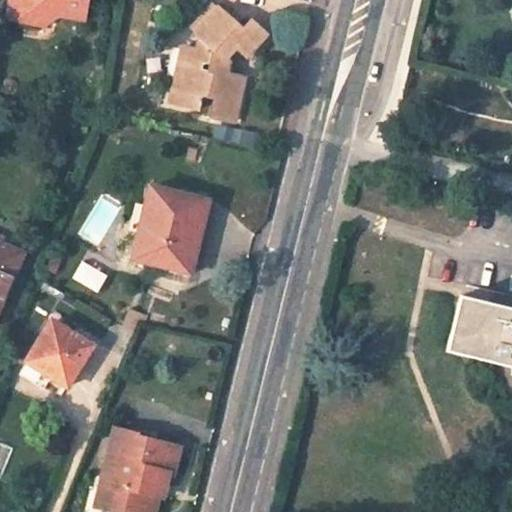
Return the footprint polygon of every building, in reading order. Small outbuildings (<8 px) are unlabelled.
[(10,0),(7,22),(43,27),(59,17),(87,22),(90,0),(10,0)] [(208,0),(206,0),(186,25),(196,33),(190,39),(189,48),(182,46),(176,76),(170,75),(165,99),(196,106),(198,93),(207,95),(204,113),(229,117),(238,76),(218,72),(220,56),(232,44),(246,56),(264,32),(247,18),(240,25),(208,0)] [(182,46),(175,45),(170,75),(176,76),(182,46)] [(209,203),(151,188),(133,260),(191,274),(209,203)] [(0,299),(21,252),(0,243),(0,299)] [(511,311),(460,299),(446,352),(501,366),(511,368),(511,311)] [(95,345),(54,319),(29,359),(70,385),(95,345)] [(114,427),(103,490),(117,493),(114,510),(123,511),(154,511),(158,491),(156,490),(159,471),(169,472),(176,473),(181,444),(139,436),(139,431),(114,427)] [(414,484),(419,455),(375,447),(370,476),(414,484)] [(169,472),(159,471),(156,490),(158,491),(166,492),(169,472)] [(114,510),(117,493),(103,490),(100,507),(114,510)]
